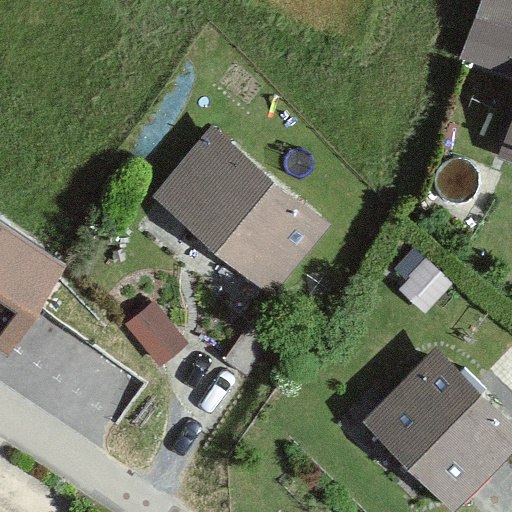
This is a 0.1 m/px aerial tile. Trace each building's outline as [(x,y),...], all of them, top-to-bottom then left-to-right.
[(511,0),(487,0),(466,60),(511,76),(511,0)] [(511,125),(503,150),(511,153),(511,125)] [(323,225),(215,134),(161,197),(268,289),(323,225)] [(56,282),(0,241),(0,353),(4,356),(56,282)] [(451,286),(427,263),(400,291),(424,314),(451,286)] [(196,337),(154,296),(123,327),(166,364),(196,337)] [(511,431),(435,356),(370,422),(457,508),(490,475),(511,453),(511,431)] [(19,511),(0,500),(0,511),(19,511)]
